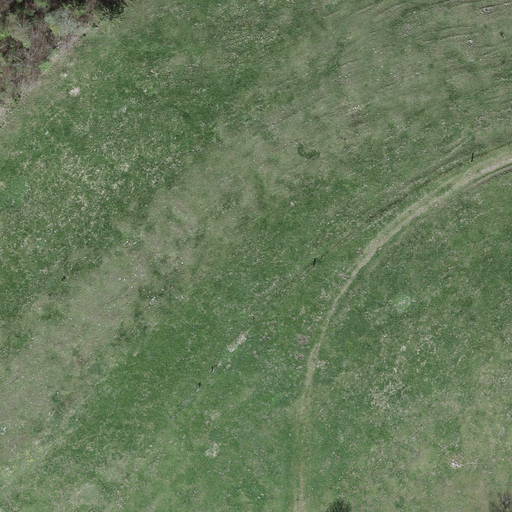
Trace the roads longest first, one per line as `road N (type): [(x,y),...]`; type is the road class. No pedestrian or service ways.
road 1 (track): [(511,153),(377,220),(294,282),(116,511)]
road 2 (track): [(427,195),(358,263),(317,336),(297,429),(293,511)]
